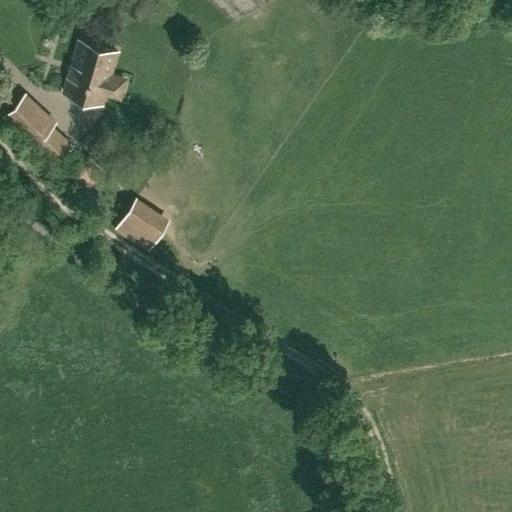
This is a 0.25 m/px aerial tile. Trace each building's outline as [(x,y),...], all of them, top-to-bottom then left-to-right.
[(101,102),(104,92),(120,97),(126,78),(110,73),(117,50),(79,39),(63,91),(101,102)] [(25,93),(3,117),(53,163),(69,145),(49,126),(54,121),(25,93)] [(110,164),(115,158),(109,153),(104,160),(110,164)] [(84,193),(105,170),(89,155),(68,177),(84,193)] [(155,214),(140,237),(151,245),(166,221),(155,214)]
